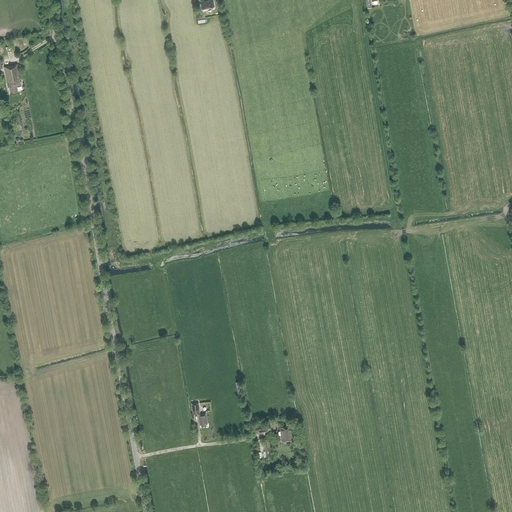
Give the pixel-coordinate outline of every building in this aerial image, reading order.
[(200,0),(202,10),(214,8),(212,0),(200,0)] [(16,85),(20,84),(19,80),(20,80),(17,64),(4,67),(8,87),(10,87),(11,92),(17,91),(16,85)] [(193,414),(200,413),(199,403),(191,404),(193,414)] [(206,423),(207,423),(206,414),(199,415),(200,424),(202,424),(202,426),(206,425),(206,423)] [(256,424),(257,433),(272,431),(270,422),(256,424)] [(280,435),(281,435),(282,441),(293,439),(291,426),(280,427),(281,431),(280,431),(279,432),(278,432),(278,433),(278,434),(279,435),(280,435)]
